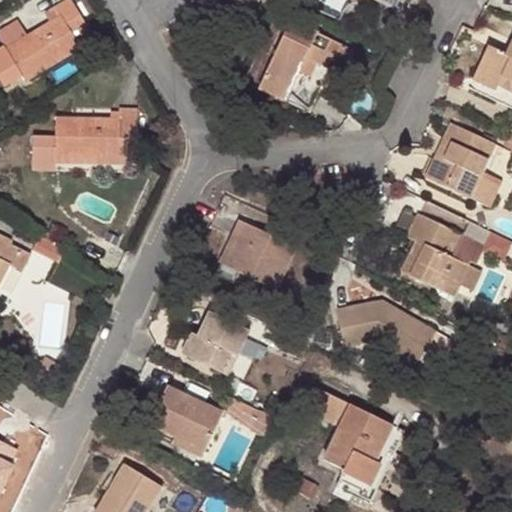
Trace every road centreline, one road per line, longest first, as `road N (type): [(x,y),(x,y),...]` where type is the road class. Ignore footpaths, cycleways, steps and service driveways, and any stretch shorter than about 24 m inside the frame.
road 1 (residential): [(197,156),(379,142),(408,121),(458,0)]
road 2 (residential): [(76,431),(197,156)]
road 3 (residential): [(197,156),(194,135),(122,0)]
